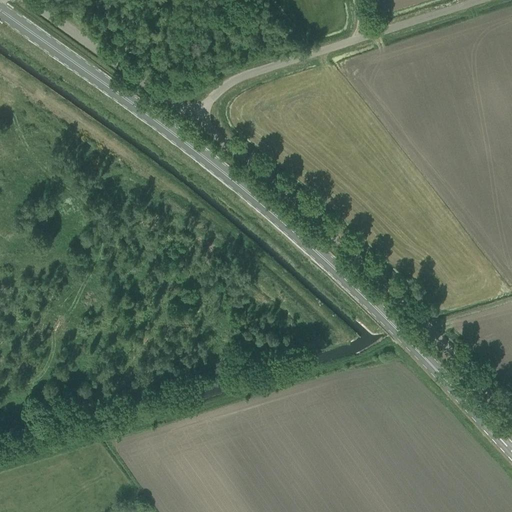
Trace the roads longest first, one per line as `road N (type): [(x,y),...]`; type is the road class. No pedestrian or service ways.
road 1 (primary): [(511,452),(387,320),(248,192),(0,10)]
road 2 (unclassified): [(511,407),(365,262),(195,119)]
road 3 (unclassified): [(195,119),(214,94),(251,73),(479,0)]
road 4 (unclassified): [(195,119),(30,0)]
